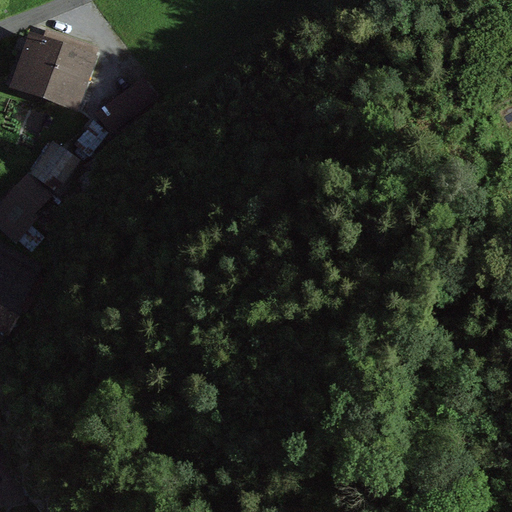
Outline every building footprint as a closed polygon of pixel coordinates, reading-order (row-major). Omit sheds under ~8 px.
[(31,42),(17,82),(75,103),(94,50),(58,38),(54,50),(31,42)] [(112,130),(154,98),(143,84),(101,116),(112,130)] [(53,147),(35,173),(57,188),(75,162),(53,147)] [(0,223),(16,238),(33,219),(29,215),(46,197),(27,179),(0,208),(0,223)] [(0,297),(0,326),(7,331),(24,306),(40,279),(34,276),(40,265),(0,242),(0,291),(3,293),(0,297)] [(23,476),(10,480),(3,454),(0,455),(0,500),(19,496),(19,494),(30,491),(23,476)]
